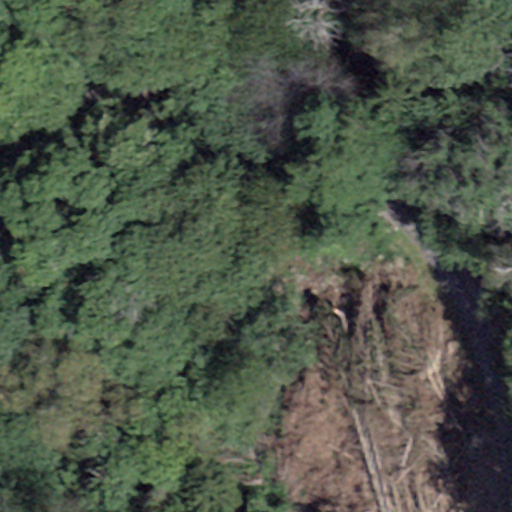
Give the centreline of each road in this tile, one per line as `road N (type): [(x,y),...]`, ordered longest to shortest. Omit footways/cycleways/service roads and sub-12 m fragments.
road 1 (unclassified): [(164,96),(301,129),(376,172),(421,220),(471,308),(511,443)]
road 2 (track): [(0,26),(164,96)]
road 3 (track): [(0,154),(164,96)]
